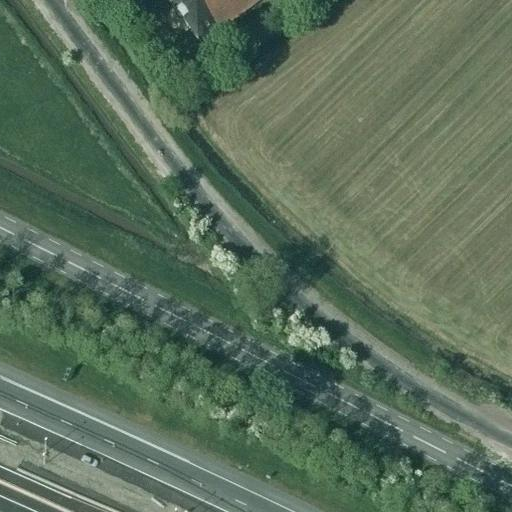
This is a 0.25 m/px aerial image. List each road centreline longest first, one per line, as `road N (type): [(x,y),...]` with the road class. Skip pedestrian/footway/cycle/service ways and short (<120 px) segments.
road 1 (unclassified): [(511,441),(389,373),(275,283),(183,180),(47,0)]
road 2 (tertiary): [(511,486),(0,228)]
road 3 (motorway): [(260,511),(0,394)]
